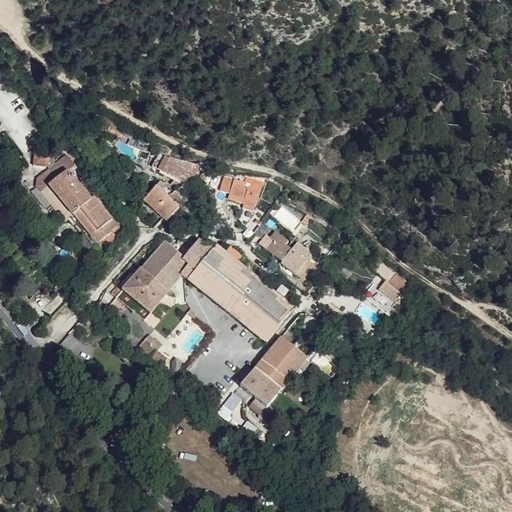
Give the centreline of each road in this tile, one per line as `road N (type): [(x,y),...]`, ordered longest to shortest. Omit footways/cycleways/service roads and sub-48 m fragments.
road 1 (track): [(511,338),(383,250),(331,199),(168,134),(65,76),(0,24)]
road 2 (residential): [(37,356),(141,241),(165,234),(233,240),(309,301)]
road 3 (secondary): [(37,356),(103,444),(175,511)]
road 4 (unknown): [(121,462),(189,382),(225,349),(241,350)]
